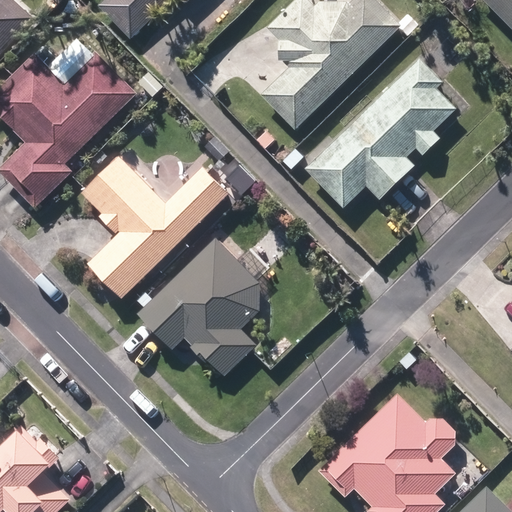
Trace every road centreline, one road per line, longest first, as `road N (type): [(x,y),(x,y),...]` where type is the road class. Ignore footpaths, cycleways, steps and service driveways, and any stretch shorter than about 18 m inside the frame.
road 1 (residential): [(210,489),(511,192)]
road 2 (residential): [(0,275),(210,489)]
